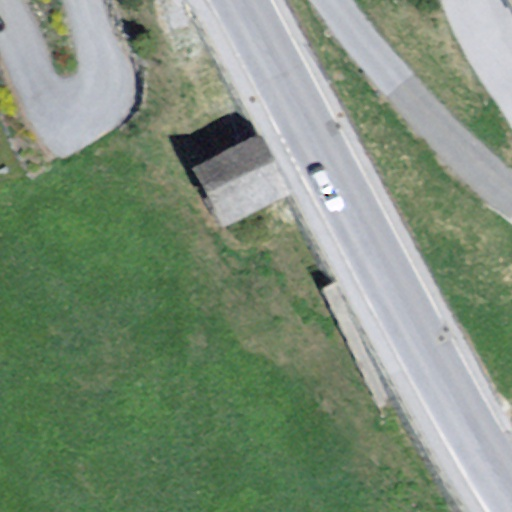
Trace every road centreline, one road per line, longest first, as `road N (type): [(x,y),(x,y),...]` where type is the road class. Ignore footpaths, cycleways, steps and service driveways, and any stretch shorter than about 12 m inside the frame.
road 1 (secondary): [(242,0),(511,496)]
road 2 (residential): [(511,210),(405,107),(326,0)]
